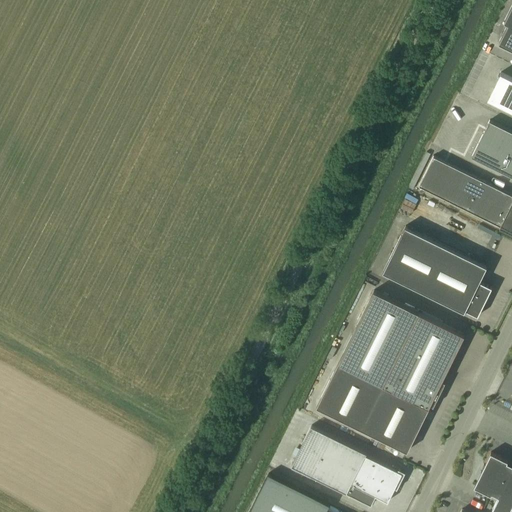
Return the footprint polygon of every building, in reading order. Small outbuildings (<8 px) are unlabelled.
[(511,4),(505,20),(509,23),(499,41),(511,47),(511,4)] [(511,77),(501,72),(500,73),(503,74),(492,97),(511,106),(511,77)] [(511,130),(490,120),(472,156),(511,175),(511,130)] [(438,157),(434,155),(418,185),(508,230),(508,229),(511,230),(511,231),(511,193),(510,193),(501,189),(501,188),(447,162),(438,158),(438,157)] [(487,266),(406,226),(383,271),(465,311),(466,309),(478,315),(492,286),(480,280),(487,266)] [(465,334),(419,312),(374,289),(317,406),(408,450),(431,404),(434,405),(446,381),(443,379),(465,334)] [(319,383),(324,385),(336,359),(332,357),(319,383)] [(367,452),(312,425),(292,464),(372,504),(376,495),(388,501),(395,487),(397,488),(406,471),(399,468),(398,469),(399,469),(398,470),(366,454),(367,452)] [(375,434),(372,440),(391,449),(393,444),(375,434)] [(508,460),(491,452),(486,462),(487,463),(486,465),(484,464),(481,471),(483,472),(476,485),(484,489),(484,490),(491,494),(492,492),(499,496),(492,510),(496,511),(511,511),(511,464),(507,462),(508,460)] [(330,503),(269,473),(249,511),(329,511),(326,510),(330,503)]
